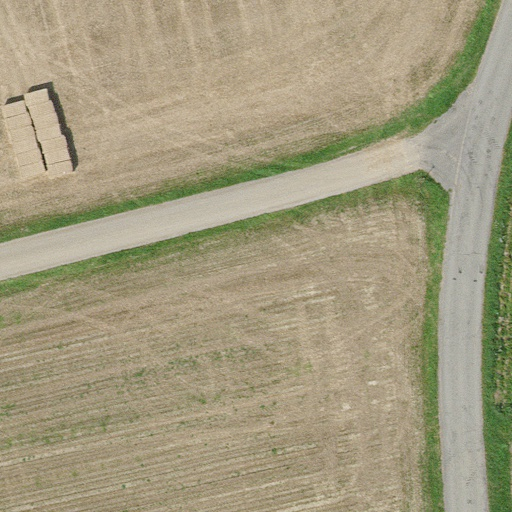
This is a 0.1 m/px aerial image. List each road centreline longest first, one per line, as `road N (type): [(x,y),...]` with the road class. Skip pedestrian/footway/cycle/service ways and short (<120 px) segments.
road 1 (track): [(0,266),(425,155),(495,125)]
road 2 (unclassified): [(472,511),(469,319),(495,125),(511,83)]
